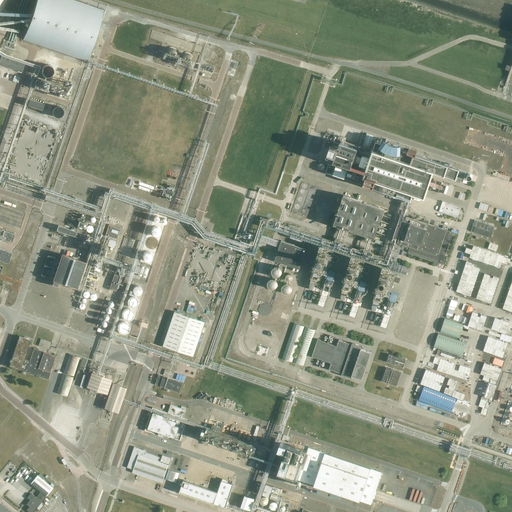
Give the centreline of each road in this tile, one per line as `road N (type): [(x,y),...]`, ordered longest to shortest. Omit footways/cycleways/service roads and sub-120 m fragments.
road 1 (unknown): [(356,330),(398,207)]
road 2 (unknown): [(492,311),(473,370),(470,429)]
